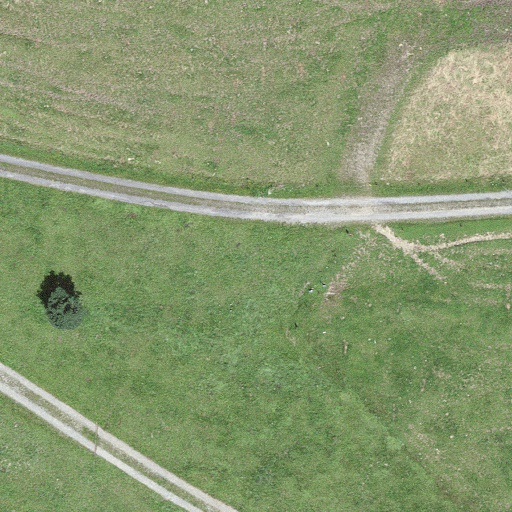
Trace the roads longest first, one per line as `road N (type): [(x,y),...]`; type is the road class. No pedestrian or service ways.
road 1 (track): [(511,196),(219,204),(0,162)]
road 2 (track): [(210,511),(0,384)]
